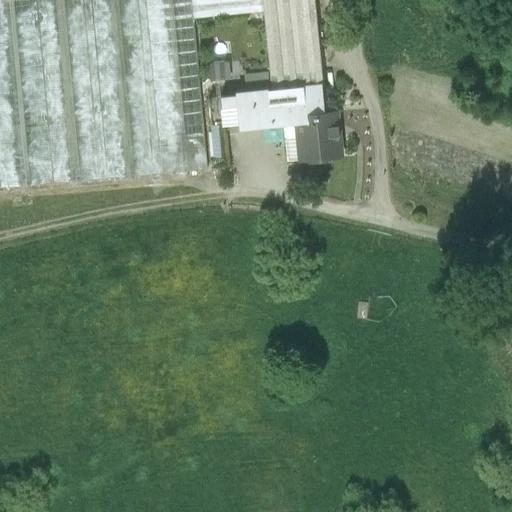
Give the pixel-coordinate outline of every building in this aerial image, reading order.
[(0,0),(0,183),(0,188),(55,183),(38,0),(0,0)] [(101,179),(84,0),(38,0),(55,183),(101,179)] [(138,0),(92,0),(109,178),(155,174),(138,0)] [(194,18),(191,0),(147,0),(164,173),(207,169),(194,18)] [(263,11),(262,0),(191,0),(194,18),(263,11)] [(271,91),(320,86),(323,86),(314,0),(262,0),(263,11),(270,73),(271,91)] [(227,79),(227,64),(211,65),(212,79),(227,79)] [(245,75),(247,94),(269,91),(271,91),(270,73),(245,75)] [(271,91),(269,91),(271,120),(284,119),(296,117),(296,116),(323,113),(320,86),(271,91)] [(271,120),(269,91),(247,94),(238,94),(241,123),(271,120)] [(222,96),(225,125),(227,125),(241,123),(238,94),(222,96)] [(323,113),(296,116),(296,117),(299,138),(301,160),(340,156),(336,112),(323,113)] [(284,119),(286,139),(299,138),(296,117),(284,119)] [(225,125),(213,126),(217,168),(231,167),(227,125),(225,125)] [(301,160),(299,138),(286,139),(288,161),(301,160)]
